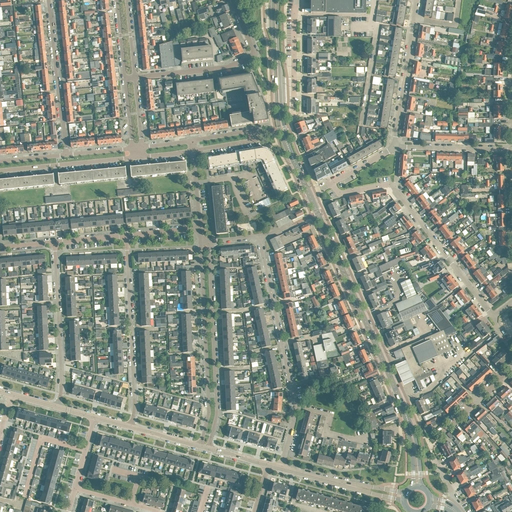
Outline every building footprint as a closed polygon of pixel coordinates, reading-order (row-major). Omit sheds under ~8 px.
[(311,13),(366,14),(365,0),(310,0),(311,7),(311,13)] [(183,12),(184,11),(181,2),(178,3),(180,9),(183,21),(185,27),(188,27),(187,24),(186,24),(183,12)] [(230,11),(227,5),(215,9),(216,13),(217,12),(218,16),(230,11)] [(487,7),(479,5),(475,15),(485,17),(487,7)] [(511,11),(511,6),(508,6),(506,5),(506,6),(503,5),(502,8),(505,9),(505,12),(511,13),(511,11)] [(212,10),(211,8),(210,6),(208,7),(208,8),(207,8),(207,7),(200,9),(197,10),(197,11),(197,13),(198,16),(203,14),(209,12),(209,11),(212,10)] [(10,9),(10,11),(10,15),(12,15),(12,11),(12,7),(2,8),(2,10),(10,9)] [(42,18),(41,11),(36,11),(36,13),(33,14),(34,19),(42,18)] [(436,11),(435,11),(433,11),(432,12),(425,11),(424,17),(424,18),(425,17),(431,18),(431,19),(435,19),(436,13),(436,11)] [(510,20),(511,13),(505,12),(503,18),(510,20)] [(222,30),(233,26),(231,20),(228,13),(217,18),(216,17),(212,18),(215,25),(219,23),(220,24),(222,30)] [(327,21),(327,17),(311,17),(311,20),(308,20),(308,27),(316,27),(319,27),(319,21),(327,21)] [(341,37),(341,22),(341,17),(327,17),(327,21),(327,34),(327,37),(330,37),(341,37)] [(403,27),(405,20),(397,18),(397,20),(393,19),(392,23),(390,22),(389,25),(397,26),(397,25),(403,26),(403,27)] [(396,27),(395,32),(389,31),(388,34),(394,35),(394,34),(402,35),(403,29),(403,28),(402,29),(396,28),(396,27)] [(463,37),(464,31),(462,30),(449,28),(449,32),(461,34),(461,36),(463,37)] [(225,43),(226,42),(236,38),(235,38),(232,31),(233,31),(233,30),(221,35),(224,43),(225,43)] [(472,39),(472,35),(470,34),(466,34),(464,43),(467,43),(468,38),(472,39)] [(226,42),(228,45),(230,44),(233,50),(241,47),(239,40),(238,37),(236,38),(226,42)] [(459,49),(461,41),(461,40),(454,39),(453,48),(459,49)] [(161,59),(161,62),(161,65),(162,68),(175,67),(175,66),(174,66),(172,43),(172,42),(171,42),(159,46),(160,53),(160,56),(161,59)] [(46,55),(45,47),(39,48),(40,49),(35,50),(36,56),(46,55)] [(207,59),(205,47),(193,48),(195,60),(207,59)] [(244,53),(241,47),(233,50),(230,51),(231,53),(233,57),(244,53)] [(195,60),(193,48),(181,50),(183,62),(195,60)] [(504,56),(504,50),(496,48),(495,52),(493,52),(493,55),(489,55),(487,55),(486,55),(486,58),(495,59),(494,59),(495,59),(500,60),(501,55),(504,56)] [(460,59),(445,57),(444,64),(459,66),(460,59)] [(47,70),(47,63),(41,63),(41,67),(37,68),(34,68),(34,71),(42,71),(42,70),(47,70)] [(395,78),(396,71),(389,70),(389,71),(385,70),(384,76),(389,77),(389,76),(395,77),(395,78)] [(228,97),(228,101),(230,116),(232,127),(254,123),(254,124),(264,123),(264,122),(268,122),(268,120),(268,119),(267,114),(266,110),(265,106),(263,103),(252,74),(218,80),(220,92),(220,93),(223,96),(228,97)] [(380,83),(381,78),(374,77),(372,85),(380,86),(380,83)] [(388,79),(385,79),(384,84),(383,84),(383,86),(386,87),(387,86),(394,87),(395,80),(394,80),(388,79)] [(213,80),(200,82),(202,94),(214,93),(213,80)] [(430,83),(422,82),(419,81),(416,81),(411,80),(410,86),(418,87),(425,89),(429,89),(430,83)] [(165,83),(165,87),(164,87),(164,91),(165,93),(169,92),(170,91),(170,88),(173,88),(172,82),(165,83)] [(190,95),(202,94),(200,82),(188,83),(190,95)] [(188,83),(176,84),(177,97),(190,95),(188,83)] [(4,99),(4,95),(18,94),(18,99),(19,99),(21,99),(22,99),(21,90),(20,90),(17,91),(2,92),(0,92),(0,99),(2,100),(4,99)] [(423,106),(423,103),(424,102),(415,101),(415,99),(408,98),(407,104),(415,105),(418,106),(423,106)] [(475,113),(468,113),(468,116),(468,123),(475,123),(478,123),(482,123),(482,120),(475,120),(475,119),(475,113)] [(231,127),(228,114),(226,114),(227,121),(221,122),(222,129),(228,128),(228,127),(231,127)] [(415,117),(413,117),(406,115),(404,123),(411,124),(412,124),(414,124),(415,117)] [(433,117),(426,116),(425,123),(420,123),(419,125),(432,127),(433,123),(433,117)] [(202,132),(201,127),(200,126),(200,122),(199,119),(194,120),(194,127),(196,133),(202,132)] [(294,125),(296,130),(307,126),(306,121),(304,121),(294,125)] [(387,129),(388,122),(381,121),(381,122),(380,126),(376,125),(376,128),(380,128),(381,128),(387,129)] [(415,124),(414,124),(412,124),(411,124),(404,123),(403,130),(414,132),(415,124)] [(309,130),(307,126),(296,130),(298,135),(309,130)] [(338,138),(334,132),(333,130),(331,132),(324,136),(328,144),(333,141),(336,139),(338,138)] [(413,138),(414,132),(403,130),(402,137),(409,138),(410,137),(413,138)] [(468,140),(468,137),(468,134),(467,134),(467,131),(458,131),(457,134),(457,141),(468,142),(468,140)] [(421,133),(419,141),(426,142),(431,142),(431,141),(431,138),(431,134),(421,133)] [(490,139),(484,139),(485,143),(494,144),(494,140),(503,140),(502,133),(493,134),(490,134),(490,139)] [(313,144),(319,142),(317,137),(314,139),(313,138),(311,139),(310,137),(301,140),(304,146),(312,143),(313,144)] [(380,140),(375,143),(373,140),(371,141),(373,144),(374,144),(377,151),(384,147),(383,147),(380,141),(380,140)] [(377,151),(374,144),(373,144),(371,141),(368,143),(366,144),(368,147),(372,153),(377,151)] [(314,148),(318,146),(320,145),(319,142),(313,144),(312,143),(304,146),(306,151),(314,148)] [(372,153),(368,147),(364,149),(362,146),(360,147),(362,150),(363,150),(367,156),(372,153)] [(335,155),(331,147),(324,151),(322,148),(316,153),(315,152),(307,155),(308,160),(311,168),(323,163),(322,162),(325,161),(335,155)] [(367,156),(363,150),(362,150),(360,147),(357,149),(355,150),(357,153),(358,153),(362,159),(367,156)] [(275,161),(272,155),(271,153),(269,152),(267,150),(265,150),(263,149),(261,149),(254,150),(256,161),(261,160),(263,162),(265,166),(275,161)] [(256,161),(254,150),(239,153),(241,163),(256,161)] [(362,159),(358,153),(357,153),(354,155),(352,152),(350,153),(352,156),(353,156),(356,162),(362,159)] [(241,163),(239,153),(224,156),(225,166),(241,163)] [(356,162),(353,156),(352,156),(348,158),(347,155),(345,156),(347,160),(348,159),(351,165),(350,165),(350,166),(356,162)] [(503,164),(503,158),(496,158),(496,155),(493,155),(493,161),(496,161),(496,165),(503,164)] [(225,166),(224,156),(208,158),(210,169),(225,166)] [(343,169),(348,167),(344,159),(339,162),(343,169)] [(186,163),(168,164),(169,174),(187,172),(186,161),(186,163)] [(281,175),(275,161),(265,166),(272,180),(281,175)] [(334,165),(338,172),(343,169),(339,162),(334,165)] [(313,171),(317,182),(330,177),(332,175),(327,166),(328,165),(327,163),(313,171)] [(169,174),(168,164),(149,166),(150,176),(169,174)] [(333,175),(338,172),(334,165),(329,167),(333,175)] [(150,176),(149,166),(131,168),(131,167),(132,177),(150,176)] [(125,169),(109,170),(110,180),(127,178),(126,167),(125,167),(125,169)] [(110,180),(109,170),(92,172),(93,181),(110,180)] [(409,170),(406,170),(399,170),(398,177),(401,177),(404,181),(408,178),(407,177),(405,178),(405,177),(406,177),(406,176),(409,176),(409,170)] [(93,181),(92,172),(75,173),(76,183),(93,181)] [(76,183),(75,173),(59,175),(59,174),(58,174),(60,185),(76,183)] [(55,185),(54,174),(53,174),(53,176),(35,177),(36,187),(55,185)] [(288,190),(281,175),(272,180),(278,194),(288,190)] [(410,181),(409,179),(410,179),(412,178),(411,176),(408,178),(404,181),(406,184),(404,185),(408,190),(413,186),(410,181)] [(36,187),(35,177),(17,179),(18,189),(36,187)] [(0,190),(18,189),(17,179),(0,180),(0,190)] [(224,202),(222,186),(212,187),(213,203),(224,202)] [(417,191),(413,186),(408,190),(412,195),(414,194),(415,196),(419,194),(417,192),(417,191)] [(388,199),(386,190),(379,191),(380,197),(381,200),(388,199)] [(380,197),(379,191),(372,193),(374,203),(377,202),(377,203),(380,203),(379,199),(378,198),(380,197)] [(426,200),(422,195),(424,194),(422,191),(419,194),(415,196),(417,199),(416,200),(420,205),(426,200)] [(364,205),(362,195),(361,195),(358,196),(358,195),(356,196),(358,206),(364,205)] [(358,206),(356,196),(352,197),(350,198),(349,197),(350,205),(351,205),(352,208),(354,208),(357,207),(357,206),(358,206)] [(440,206),(444,202),(447,200),(445,197),(442,199),(441,200),(438,202),(438,203),(440,205),(440,206)] [(287,205),(289,208),(299,204),(296,199),(289,203),(289,204),(287,205)] [(393,200),(382,208),(385,211),(389,208),(391,207),(396,203),(393,200)] [(432,207),(430,205),(426,200),(420,205),(424,210),(425,209),(427,211),(432,207)] [(225,218),(224,202),(213,203),(215,219),(225,218)] [(328,205),(331,212),(338,208),(335,202),(328,205)] [(438,203),(432,207),(427,211),(429,213),(427,214),(431,220),(437,215),(434,210),(440,205),(438,203)] [(401,210),(397,204),(392,208),(391,207),(389,208),(390,210),(392,209),(396,214),(401,210)] [(440,215),(450,208),(448,206),(439,214),(440,215)] [(292,215),(290,210),(294,208),(293,207),(290,209),(284,211),(287,217),(290,215),(292,220),(304,215),(301,210),(292,215)] [(339,211),(343,209),(342,207),(338,208),(331,212),(333,218),(341,215),(339,211)] [(394,220),(398,218),(395,214),(384,223),(386,226),(394,220)] [(409,221),(405,215),(398,221),(402,227),(409,221)] [(441,220),(437,215),(431,220),(435,225),(436,224),(438,226),(447,219),(445,217),(441,220)] [(227,233),(225,218),(215,219),(216,234),(227,233)] [(345,222),(344,220),(344,219),(336,223),(338,229),(346,226),(344,222),(345,222)] [(449,230),(445,225),(450,221),(448,219),(447,219),(438,226),(440,228),(439,229),(443,235),(449,230)] [(394,220),(386,226),(382,229),(379,231),(380,233),(383,231),(388,227),(389,229),(397,223),(394,220)] [(413,226),(409,221),(402,227),(406,232),(413,226)] [(301,227),(300,226),(292,230),(294,234),(298,231),(300,234),(310,229),(308,224),(301,227)] [(347,225),(346,226),(338,229),(341,235),(350,231),(347,225)] [(368,226),(360,229),(352,232),(354,235),(363,232),(369,230),(368,226)] [(415,228),(409,232),(410,233),(405,235),(406,237),(411,234),(417,230),(415,228)] [(453,235),(449,230),(443,235),(447,240),(448,239),(450,241),(453,238),(451,236),(453,235)] [(411,243),(421,236),(417,231),(411,235),(413,237),(409,240),(409,239),(402,241),(402,240),(400,241),(401,241),(397,242),(397,241),(392,242),(393,245),(385,248),(386,251),(390,249),(391,249),(407,243),(409,244),(411,243)] [(275,251),(279,249),(284,247),(279,236),(270,240),(275,251)] [(313,236),(309,238),(307,238),(309,242),(305,243),(306,246),(316,242),(313,236)] [(345,245),(358,239),(356,236),(351,239),(350,237),(343,240),(345,245)] [(415,247),(424,240),(421,236),(411,243),(415,247)] [(454,249),(460,245),(463,242),(461,239),(460,240),(458,242),(456,239),(455,241),(453,238),(450,241),(451,243),(450,244),(454,249)] [(359,242),(358,240),(358,239),(345,245),(348,250),(355,246),(354,245),(359,242)] [(369,248),(371,248),(381,243),(383,243),(381,240),(376,242),(368,245),(369,248)] [(318,247),(316,242),(306,246),(304,247),(305,249),(311,247),(313,250),(318,247)] [(428,245),(422,250),(420,251),(420,252),(424,257),(427,255),(432,250),(428,245)] [(464,250),(460,245),(454,249),(458,255),(459,254),(461,256),(464,253),(463,251),(464,250)] [(470,254),(473,251),(478,248),(476,245),(475,247),(474,246),(471,249),(468,251),(470,254)] [(254,246),(244,247),(245,257),(248,257),(248,254),(254,253),(254,246)] [(356,248),(355,246),(348,250),(350,255),(362,249),(360,246),(356,248)] [(431,260),(436,256),(432,250),(427,255),(431,260)] [(145,263),(144,254),(142,254),(142,253),(138,253),(138,257),(134,257),(134,263),(145,263)] [(321,253),(318,255),(313,257),(315,263),(324,259),(321,253)] [(466,255),(464,253),(461,256),(463,258),(461,259),(465,264),(472,259),(468,254),(466,255)] [(305,261),(312,257),(311,254),(303,257),(299,259),(302,265),(302,267),(303,268),(307,266),(307,265),(305,261)] [(360,256),(357,258),(352,260),(355,266),(363,262),(360,256)] [(391,270),(390,268),(403,262),(399,257),(389,262),(386,263),(379,267),(382,274),(391,270)] [(326,265),(324,259),(315,263),(312,264),(313,267),(319,264),(320,267),(314,270),(316,273),(322,270),(321,267),(326,265)] [(476,265),(472,259),(465,264),(469,269),(471,268),(472,271),(476,268),(474,266),(476,265)] [(445,268),(440,261),(434,266),(430,269),(434,275),(438,272),(439,273),(445,268)] [(365,269),(363,262),(355,266),(358,272),(365,269)] [(477,270),(476,268),(472,271),(474,273),(473,274),(477,279),(486,272),(482,266),(477,270)] [(257,271),(256,267),(247,269),(248,275),(257,273),(256,271),(257,271)] [(382,274),(379,267),(369,271),(371,274),(375,272),(378,278),(383,276),(382,274)] [(500,273),(502,271),(500,268),(494,273),(496,276),(498,274),(500,273)] [(329,271),(324,273),(323,273),(324,277),(321,278),(322,280),(331,276),(329,271)] [(487,279),(486,278),(489,275),(486,272),(477,279),(481,284),(482,283),(484,286),(489,281),(488,279),(487,279)] [(429,277),(430,282),(440,278),(438,273),(429,277)] [(367,275),(365,276),(360,278),(363,284),(370,281),(367,275)] [(443,283),(440,285),(443,289),(446,287),(449,284),(455,280),(451,275),(448,277),(447,275),(441,280),(443,283)] [(334,282),(331,276),(322,280),(322,281),(323,284),(327,282),(328,285),(334,282)] [(260,283),(259,279),(250,281),(251,287),(259,285),(259,283),(260,283)] [(374,280),(370,281),(363,284),(366,291),(373,288),(376,286),(377,286),(374,280)] [(400,284),(405,296),(407,299),(416,295),(410,280),(400,284)] [(443,289),(445,291),(448,289),(450,292),(459,285),(455,280),(449,284),(446,287),(443,289)] [(493,290),(496,287),(491,280),(489,281),(484,286),(485,288),(484,289),(488,294),(493,290)] [(319,285),(318,282),(315,284),(311,286),(314,292),(316,291),(314,287),(319,285)] [(335,284),(330,286),(329,287),(330,290),(326,292),(327,294),(332,292),(337,290),(335,284)] [(291,286),(281,288),(283,294),(292,292),(295,291),(294,286),(291,286)] [(340,296),(337,290),(332,292),(334,298),(340,296)] [(462,290),(457,294),(461,299),(466,295),(462,290)] [(500,298),(493,290),(488,294),(492,299),(489,301),(492,304),(500,298)] [(262,295),(262,291),(252,293),(254,300),(262,298),(262,295)] [(380,295),(378,296),(376,297),(375,293),(368,296),(368,297),(367,298),(368,300),(369,300),(370,300),(371,303),(380,299),(381,298),(380,295)] [(399,313),(422,302),(422,301),(418,294),(416,295),(407,299),(405,296),(403,297),(402,298),(402,299),(402,300),(403,301),(401,302),(395,304),(399,313)] [(466,295),(461,299),(464,304),(463,305),(464,307),(469,303),(468,302),(470,300),(466,295)] [(321,309),(316,296),(311,299),(315,307),(317,310),(321,309)] [(382,298),(381,298),(380,299),(371,303),(374,309),(380,306),(384,304),(382,298)] [(428,312),(437,306),(431,298),(423,304),(427,311),(428,312)] [(342,302),(335,305),(336,308),(337,311),(345,307),(342,302)] [(403,322),(409,319),(424,312),(427,311),(423,304),(422,302),(399,313),(402,320),(403,322)] [(178,306),(178,304),(174,304),(167,304),(168,307),(168,312),(174,312),(174,309),(174,306),(178,306)] [(469,316),(478,310),(474,305),(465,311),(469,316)] [(439,309),(437,306),(428,312),(427,311),(424,312),(425,316),(427,315),(440,332),(442,331),(452,326),(439,309)] [(345,307),(337,311),(334,312),(335,314),(336,315),(340,313),(342,316),(347,313),(345,307)] [(264,313),(263,309),(254,311),(256,317),(264,316),(263,313),(264,313)] [(473,321),(482,315),(478,310),(469,316),(473,321)] [(388,311),(384,313),(377,316),(380,322),(387,319),(391,317),(388,311)] [(348,315),(344,317),(343,317),(345,323),(351,321),(348,315)] [(390,326),(387,319),(380,322),(381,325),(380,326),(381,329),(382,328),(383,329),(390,326)] [(267,325),(266,321),(257,323),(258,330),(266,328),(266,326),(267,325)] [(353,326),(351,321),(345,323),(342,325),(343,328),(346,326),(348,329),(353,326)] [(480,332),(487,327),(483,321),(476,326),(480,332)] [(394,331),(405,327),(404,326),(403,323),(393,328),(394,330),(394,331)] [(465,331),(472,326),(470,323),(462,329),(464,332),(465,331)] [(445,336),(456,331),(452,326),(442,331),(440,332),(423,339),(425,344),(431,341),(438,356),(452,350),(445,336)] [(474,329),(472,326),(465,331),(464,332),(461,334),(463,336),(467,333),(467,334),(474,329)] [(491,332),(487,327),(480,332),(477,334),(481,339),(482,339),(491,332)] [(302,336),(301,330),(298,331),(291,332),(292,338),(302,336)] [(397,337),(394,331),(385,334),(388,341),(397,337)] [(356,332),(351,334),(350,335),(352,338),(348,340),(349,342),(359,338),(356,332)] [(323,344),(313,346),(316,362),(327,360),(325,352),(336,349),(333,343),(336,342),(334,338),(332,333),(326,334),(327,340),(323,341),(323,344)] [(269,338),(269,334),(259,336),(261,342),(269,340),(269,338)] [(401,339),(398,340),(397,337),(388,341),(391,347),(402,342),(401,339)] [(361,344),(359,338),(349,342),(346,344),(347,347),(351,345),(353,348),(361,344)] [(438,356),(431,341),(425,344),(423,339),(393,352),(396,359),(406,357),(415,377),(428,371),(424,362),(438,356)] [(484,341),(482,339),(481,339),(475,343),(475,344),(469,348),(471,351),(484,341)] [(349,352),(347,347),(346,344),(345,344),(338,347),(342,356),(349,352)] [(490,362),(488,360),(483,354),(482,355),(479,351),(488,345),(486,344),(475,352),(477,353),(477,354),(480,357),(487,365),(490,362)] [(304,351),(304,348),(295,350),(296,356),(303,355),(302,351),(304,351)] [(503,362),(509,357),(506,354),(510,350),(507,348),(500,354),(498,351),(495,354),(498,356),(498,357),(503,362)] [(364,350),(359,352),(358,352),(360,355),(355,357),(356,360),(366,356),(364,350)] [(275,355),(274,351),(265,353),(266,359),(275,357),(274,355),(275,355)] [(349,353),(342,356),(346,364),(353,361),(352,359),(349,360),(351,359),(349,353)] [(183,362),(176,362),(175,356),(170,356),(170,364),(183,364),(183,362)] [(366,356),(356,360),(357,363),(362,361),(363,364),(369,361),(366,356)] [(275,359),(275,357),(266,359),(267,365),(277,363),(276,359),(275,359)] [(503,362),(498,357),(495,359),(493,357),(491,360),(488,360),(490,362),(491,363),(492,362),(498,367),(503,362)] [(306,367),(305,363),(307,363),(306,360),(297,362),(298,368),(306,367)] [(327,360),(316,362),(318,370),(329,367),(327,360)] [(414,379),(405,361),(395,365),(404,384),(414,379)] [(278,367),(277,363),(267,365),(268,368),(265,369),(265,372),(277,369),(277,367),(278,367)] [(370,363),(367,365),(363,367),(363,366),(363,367),(362,367),(363,370),(362,370),(364,373),(366,379),(372,375),(377,373),(375,369),(373,369),(370,363)] [(337,367),(327,369),(328,374),(330,374),(331,377),(338,375),(337,370),(337,367)] [(487,377),(492,373),(487,367),(482,372),(487,377)] [(278,371),(277,369),(265,372),(266,375),(269,374),(270,377),(280,375),(279,371),(278,371)] [(431,370),(428,371),(415,377),(414,378),(419,391),(424,389),(426,388),(423,380),(433,375),(431,370)] [(482,372),(480,374),(477,371),(476,372),(474,374),(477,377),(482,382),(487,377),(482,372)] [(309,375),(309,373),(300,374),(301,381),(308,379),(308,375),(309,375)] [(280,379),(280,375),(270,377),(271,383),(280,381),(279,379),(280,379)] [(44,377),(38,376),(36,385),(41,387),(42,386),(44,377)] [(156,383),(155,378),(155,376),(151,377),(142,377),(142,384),(147,384),(147,387),(154,389),(154,383),(156,383)] [(50,379),(44,377),(42,386),(47,388),(50,379)] [(476,387),(482,382),(477,377),(471,382),(476,387)] [(372,382),(370,383),(372,389),(380,386),(377,380),(372,382)] [(280,384),(280,381),(271,383),(267,384),(267,387),(272,386),(273,390),(282,388),(281,383),(280,384)] [(471,392),(476,387),(471,382),(469,384),(466,386),(471,392)] [(75,383),(72,395),(77,396),(81,385),(75,383)] [(99,390),(98,396),(101,397),(99,402),(105,404),(107,395),(109,390),(103,389),(104,385),(101,384),(99,390)] [(77,396),(83,398),(86,386),(81,385),(77,396)] [(86,386),(83,398),(88,399),(91,388),(86,386)] [(380,386),(372,389),(376,397),(383,393),(380,386)] [(511,393),(509,390),(506,387),(501,391),(511,403),(511,396),(510,394),(511,393)] [(91,388),(88,399),(93,400),(95,395),(98,396),(99,390),(91,388)] [(196,394),(196,388),(184,388),(184,390),(184,391),(188,391),(188,394),(187,394),(187,397),(193,397),(193,394),(196,394)] [(463,399),(468,394),(463,389),(458,394),(463,399)] [(511,403),(501,391),(496,396),(501,402),(503,400),(503,401),(505,399),(507,401),(506,402),(509,404),(507,405),(507,404),(505,406),(510,411),(511,413),(511,412),(511,407),(511,403)] [(436,399),(433,392),(421,397),(423,400),(424,399),(425,400),(433,396),(435,400),(436,399)] [(376,404),(370,407),(372,412),(374,411),(375,411),(374,408),(379,406),(377,404),(383,401),(386,400),(383,393),(376,397),(373,398),(376,404)] [(463,399),(458,394),(455,397),(452,395),(451,396),(458,404),(463,399)] [(110,405),(115,407),(118,396),(113,395),(112,396),(110,405)] [(118,396),(115,407),(121,408),(122,403),(125,404),(127,398),(118,395),(118,396)] [(458,404),(451,396),(448,398),(451,401),(448,404),(453,409),(458,404)] [(494,398),(490,401),(500,413),(502,414),(504,412),(502,409),(498,405),(500,404),(494,398)] [(427,405),(425,400),(424,399),(423,400),(415,403),(418,409),(427,405)] [(500,413),(490,401),(486,405),(492,411),(494,409),(500,417),(503,415),(502,414),(500,413)] [(147,403),(143,414),(149,416),(152,407),(153,405),(147,403)] [(447,414),(453,409),(448,404),(442,408),(447,414)] [(375,411),(374,411),(375,414),(376,415),(381,413),(382,416),(387,414),(387,416),(387,415),(390,415),(395,413),(391,405),(386,407),(380,409),(375,411)] [(430,410),(429,408),(427,405),(418,409),(421,415),(427,412),(430,410)] [(157,408),(154,417),(155,417),(160,419),(163,407),(157,406),(157,408)] [(163,407),(160,419),(165,420),(166,415),(169,416),(171,410),(163,407)] [(19,409),(16,418),(22,420),(24,411),(19,409)] [(482,409),(478,412),(492,428),(493,429),(495,427),(491,422),(486,416),(488,415),(486,412),(482,409)] [(171,410),(169,416),(172,417),(171,422),(177,423),(180,412),(171,410)] [(367,413),(365,414),(368,426),(375,424),(376,427),(379,426),(375,414),(374,411),(372,412),(367,413)] [(432,427),(439,424),(441,422),(438,416),(439,415),(437,411),(424,417),(426,421),(425,422),(427,426),(423,429),(425,433),(433,429),(432,427)] [(180,412),(177,423),(182,425),(185,413),(180,412)] [(492,428),(478,412),(474,416),(480,422),(482,420),(486,425),(490,430),(492,428)] [(182,425),(181,425),(187,426),(190,415),(185,413),(182,425)] [(390,421),(397,419),(395,414),(381,419),(382,422),(385,421),(385,424),(383,425),(384,427),(391,425),(390,421)] [(190,415),(187,426),(193,428),(194,423),(197,424),(199,417),(190,415)] [(484,434),(474,423),(470,419),(466,423),(478,436),(480,438),(484,434)] [(66,422),(64,431),(69,433),(72,424),(66,422)] [(478,436),(466,423),(462,427),(466,431),(472,438),(470,439),(471,439),(472,441),(478,436)] [(228,429),(227,431),(230,432),(229,438),(234,439),(238,427),(229,425),(228,429)] [(234,439),(234,440),(240,441),(242,435),(245,436),(246,429),(238,427),(234,439)] [(19,441),(20,434),(22,434),(23,431),(16,429),(15,432),(12,432),(10,438),(17,440),(19,441)] [(246,429),(245,436),(248,436),(246,442),(248,443),(247,444),(251,445),(251,444),(252,444),(255,432),(246,429)] [(461,441),(465,438),(464,436),(459,430),(453,436),(456,440),(460,444),(460,443),(459,443),(461,441)] [(394,436),(394,432),(382,431),(382,432),(383,432),(383,445),(386,445),(388,445),(389,445),(391,445),(391,438),(394,438),(393,438),(393,436),(394,436)] [(255,432),(252,444),(258,445),(259,440),(262,440),(264,434),(255,432)] [(264,434),(262,440),(265,441),(264,448),(269,449),(270,449),(269,449),(273,437),(264,434)] [(99,436),(97,445),(103,447),(105,437),(105,438),(105,437),(99,436)] [(273,437),(269,449),(270,449),(270,450),(274,451),(274,450),(275,450),(277,444),(280,445),(282,439),(273,437)] [(16,444),(17,440),(10,438),(8,445),(15,447),(18,448),(19,445),(16,444)] [(116,440),(113,450),(118,451),(121,442),(116,440)] [(444,452),(452,448),(451,446),(452,446),(450,443),(449,443),(448,441),(446,443),(447,444),(441,447),(444,452)] [(131,445),(129,454),(134,455),(137,446),(131,444),(131,445)] [(465,450),(460,444),(457,445),(461,452),(465,450)] [(13,454),(15,447),(8,445),(7,452),(13,454)] [(470,447),(474,454),(479,451),(475,445),(470,447)] [(502,445),(500,448),(502,450),(508,457),(511,455),(502,445)] [(137,446),(134,455),(140,457),(142,448),(137,446)] [(486,450),(482,446),(479,449),(483,453),(486,456),(489,454),(486,450)] [(452,448),(444,452),(447,458),(453,454),(455,453),(452,448)] [(53,449),(51,455),(54,455),(63,458),(64,452),(53,449)] [(146,449),(144,458),(150,460),(152,450),(146,449)] [(308,452),(300,449),(298,455),(303,456),(302,459),(309,461),(310,458),(309,458),(311,452),(308,452)] [(152,450),(150,460),(155,461),(158,452),(152,450)] [(508,457),(502,450),(499,452),(502,455),(498,458),(501,462),(508,457)] [(11,460),(13,454),(7,452),(5,459),(11,460)] [(350,464),(352,457),(353,454),(348,452),(346,459),(345,463),(344,465),(347,466),(348,465),(348,464),(350,464)] [(339,465),(341,457),(341,455),(336,453),(334,459),(335,459),(333,464),(334,464),(333,465),(336,466),(337,465),(339,465)] [(367,465),(368,460),(370,455),(364,453),(364,456),(361,464),(367,465)] [(51,455),(50,459),(50,460),(52,460),(61,463),(63,458),(54,455),(51,455)] [(464,459),(466,458),(465,455),(462,457),(460,455),(456,458),(449,461),(451,466),(464,459)] [(94,456),(92,462),(102,464),(103,458),(94,456)] [(173,456),(171,465),(176,467),(178,458),(179,458),(179,457),(173,456)] [(388,464),(389,458),(382,456),(380,462),(377,461),(377,464),(382,465),(383,462),(388,464)] [(460,465),(470,459),(469,456),(466,458),(464,459),(451,466),(454,471),(461,467),(460,465)] [(9,467),(11,460),(5,459),(3,465),(9,467)] [(50,460),(49,465),(60,468),(61,463),(52,460),(50,460)] [(189,460),(186,470),(192,471),(195,462),(189,460)] [(497,468),(495,466),(493,461),(488,464),(491,471),(497,468)] [(201,464),(199,473),(205,475),(207,465),(201,464)] [(8,471),(9,467),(3,465),(1,472),(7,474),(11,475),(11,472),(8,471)] [(49,465),(47,470),(58,473),(60,468),(49,465)] [(459,480),(478,469),(479,468),(478,465),(469,470),(467,471),(466,469),(456,475),(459,480)] [(471,479),(470,477),(473,475),(472,474),(474,473),(474,474),(482,470),(481,468),(479,468),(478,469),(459,480),(461,484),(471,479)] [(500,475),(499,473),(497,468),(491,471),(493,474),(490,475),(492,479),(489,480),(489,481),(500,475)] [(508,481),(503,471),(502,469),(500,470),(501,472),(499,473),(500,475),(504,481),(506,485),(511,482),(510,480),(508,481)] [(47,470),(46,476),(47,476),(48,476),(57,478),(58,473),(47,470)] [(89,472),(88,478),(97,480),(99,474),(99,475),(89,472),(90,472),(89,472)] [(238,474),(236,484),(241,485),(242,482),(243,482),(244,478),(243,478),(244,475),(238,474)] [(504,481),(500,475),(489,481),(490,482),(491,482),(492,484),(499,480),(500,483),(504,481)] [(271,482),(268,491),(274,493),(277,484),(271,482)] [(466,493),(482,485),(481,483),(479,483),(472,487),(470,485),(463,488),(466,493)] [(475,492),(480,489),(481,488),(480,487),(481,486),(482,488),(487,485),(485,483),(482,485),(466,493),(469,498),(476,494),(475,492)] [(282,486),(280,494),(289,496),(290,490),(287,489),(288,487),(282,486)] [(190,496),(191,493),(179,489),(177,496),(183,498),(184,495),(190,496)] [(310,503),(313,494),(299,490),(296,499),(310,503)] [(497,496),(502,494),(505,492),(504,490),(493,496),(495,498),(498,497),(497,496)] [(229,493),(228,498),(237,501),(238,495),(229,493)] [(150,504),(151,498),(152,495),(145,494),(145,496),(141,495),(139,501),(143,502),(143,503),(150,504)] [(324,507),(327,498),(313,494),(310,503),(324,507)] [(40,496),(39,502),(50,505),(51,499),(42,497),(43,497),(40,496)] [(182,504),(183,498),(177,496),(175,502),(182,504)] [(163,508),(165,499),(159,497),(158,499),(156,506),(163,508)] [(474,507),(486,499),(486,498),(485,497),(479,500),(478,498),(471,502),(474,507)] [(156,506),(158,499),(151,498),(150,504),(156,506)] [(237,501),(228,498),(226,498),(224,503),(225,504),(225,503),(235,506),(236,506),(237,501)] [(267,498),(265,504),(273,507),(275,500),(267,498)] [(338,511),(341,501),(327,498),(324,507),(338,511)] [(93,508),(94,502),(85,499),(83,506),(90,508),(93,508)] [(487,500),(486,499),(474,507),(476,511),(483,508),(482,506),(488,502),(487,500)] [(341,511),(353,511),(355,505),(341,501),(338,511),(341,511)] [(181,507),(182,504),(175,502),(173,509),(180,511),(182,511),(183,508),(181,507)] [(507,511),(509,511),(505,505),(504,502),(498,505),(500,509),(497,511),(507,511)]
